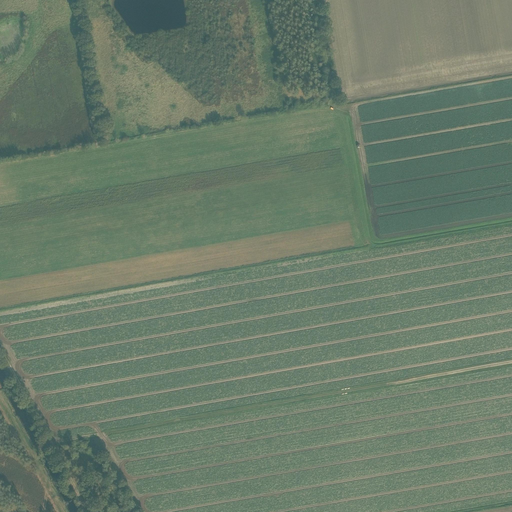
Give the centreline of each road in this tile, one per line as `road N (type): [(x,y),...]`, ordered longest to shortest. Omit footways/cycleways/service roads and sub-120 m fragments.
road 1 (track): [(50,442),(511,363)]
road 2 (track): [(88,511),(0,348)]
road 3 (track): [(511,80),(347,108)]
road 4 (track): [(0,390),(66,511)]
